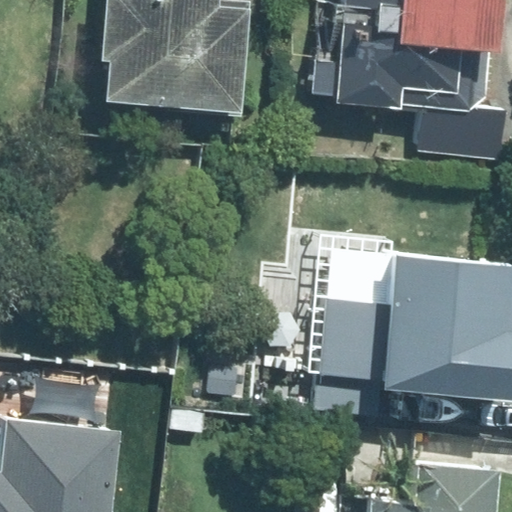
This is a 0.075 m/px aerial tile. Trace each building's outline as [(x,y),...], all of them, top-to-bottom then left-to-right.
[(100,0),(91,95),(223,108),(233,0),(100,0)] [(497,99),(481,97),(487,0),(334,0),(328,100),(421,106),(416,149),(491,158),(497,99)] [(370,374),(511,388),(511,379),(511,250),(384,238),(370,374)] [(95,511),(104,417),(0,407),(0,511),(95,511)] [(367,447),(360,511),(485,511),(491,459),(367,447)]
